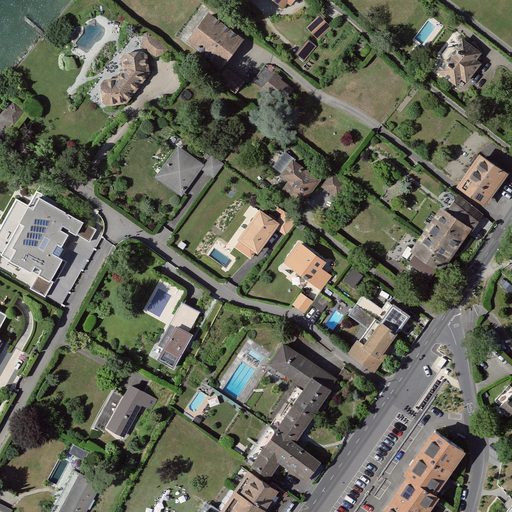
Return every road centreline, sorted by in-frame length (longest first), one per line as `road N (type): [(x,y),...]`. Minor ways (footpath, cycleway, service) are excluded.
road 1 (unclassified): [(392,391),(297,316),(228,296),(121,219)]
road 2 (residential): [(121,219),(0,439)]
road 3 (tertiary): [(444,317),(477,437),(467,511)]
road 4 (secondary): [(392,391),(308,511)]
